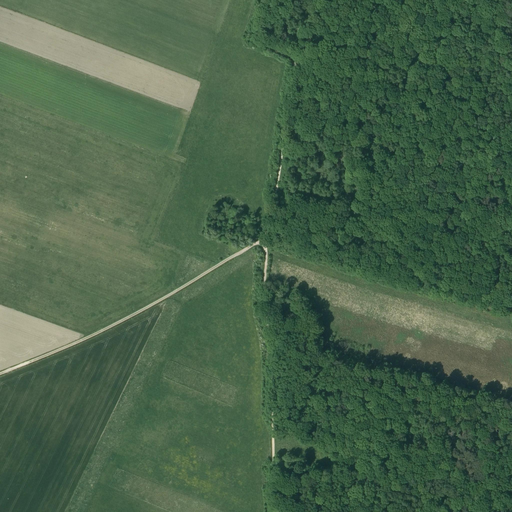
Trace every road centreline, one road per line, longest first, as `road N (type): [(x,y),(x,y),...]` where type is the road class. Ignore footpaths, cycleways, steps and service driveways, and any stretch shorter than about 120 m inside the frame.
road 1 (track): [(0,373),(133,314),(264,237)]
road 2 (track): [(271,511),(264,237)]
road 3 (track): [(271,215),(297,66),(321,0)]
